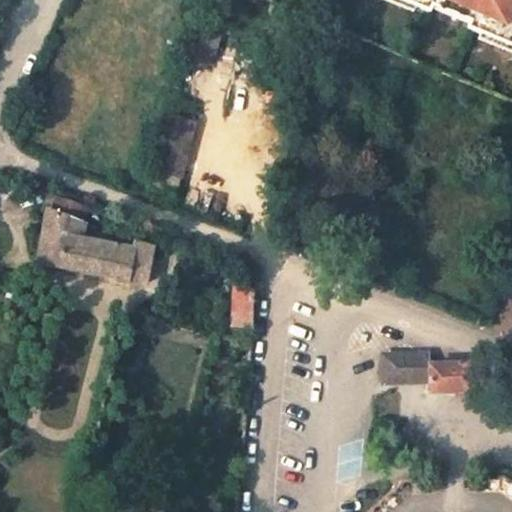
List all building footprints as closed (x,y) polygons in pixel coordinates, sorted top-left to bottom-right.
[(394,0),(418,10),(420,5),(407,0),(394,0)] [(511,0),(407,0),(420,5),(433,10),(435,4),(474,21),(472,27),(484,32),(509,42),(511,33),(511,0)] [(180,87),(209,89),(213,30),(185,28),(180,87)] [(482,37),(511,49),(511,33),(509,42),(484,32),(482,37)] [(172,195),(198,108),(173,98),(146,186),(172,195)] [(38,265),(141,287),(150,252),(115,243),(113,250),(81,242),(88,211),(57,200),(53,213),(50,212),(38,265)] [(233,284),(231,329),(252,328),(256,289),(233,284)] [(387,387),(432,385),(433,394),(457,393),(475,392),(473,367),(433,368),(432,358),(386,359),(387,387)]
